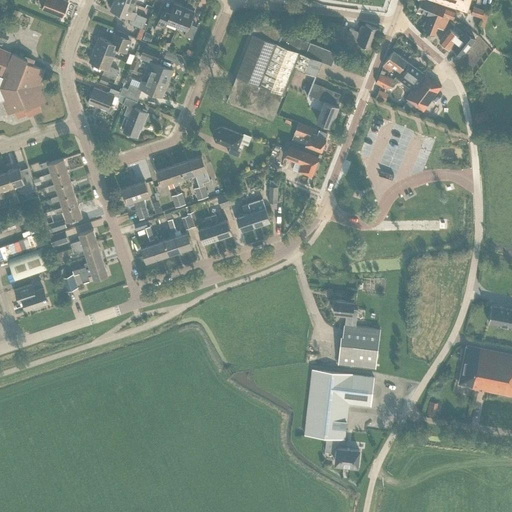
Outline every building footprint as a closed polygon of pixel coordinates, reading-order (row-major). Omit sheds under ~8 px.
[(45,0),(42,9),(62,17),(68,2),(63,0),(45,0)] [(137,9),(136,6),(134,5),(134,4),(123,0),(114,0),(110,10),(131,18),(129,24),(140,28),(143,29),(145,24),(144,23),(146,18),(136,14),(136,13),(135,12),(137,9)] [(437,27),(444,30),(449,18),(453,20),(456,13),(423,0),(421,0),(417,10),(431,16),(425,30),(434,34),(437,27)] [(429,0),(466,12),(470,0),(429,0)] [(163,9),(157,25),(165,28),(167,21),(177,25),(184,8),(174,4),(171,11),(163,9)] [(484,10),(474,7),(471,15),(482,18),(484,10)] [(193,20),(191,20),(194,12),(184,8),(177,25),(187,29),(184,36),(192,39),(197,27),(191,24),(193,20)] [(282,95),(284,95),(295,67),(316,75),(322,61),(326,63),(328,58),(333,60),(336,52),(275,28),(276,24),(254,21),(247,40),(251,41),(237,76),(282,95)] [(449,49),(450,47),(460,36),(452,30),(456,25),(451,21),(447,26),(450,29),(439,41),(449,49)] [(379,29),(365,23),(364,27),(361,25),(358,31),(349,28),(345,37),(358,42),(357,43),(372,48),(379,29)] [(0,38),(6,41),(9,36),(0,32),(0,38)] [(146,32),(143,39),(150,42),(153,35),(146,32)] [(117,48),(126,51),(131,40),(114,33),(111,42),(100,37),(95,50),(113,57),(117,48)] [(465,33),(450,51),(460,60),(475,41),(465,33)] [(141,40),(138,47),(142,49),(144,44),(148,46),(148,45),(147,43),(141,40)] [(140,58),(149,61),(147,68),(152,69),(149,76),(168,83),(173,70),(155,63),(159,51),(145,46),(140,58)] [(11,52),(0,47),(0,74),(2,76),(11,52)] [(188,48),(185,54),(191,56),(193,50),(188,48)] [(105,68),(103,74),(115,79),(119,70),(110,67),(113,57),(95,50),(90,62),(105,68)] [(167,51),(164,58),(174,62),(177,55),(167,51)] [(394,66),(400,71),(407,61),(393,51),(382,66),(390,71),(394,66)] [(129,52),(125,61),(131,64),(135,55),(129,52)] [(0,102),(2,101),(8,114),(14,111),(17,118),(30,112),(32,115),(41,111),(39,104),(46,101),(40,88),(42,88),(43,85),(42,82),(40,82),(45,70),(32,65),(35,59),(25,55),(24,58),(13,53),(3,77),(0,75),(0,102)] [(397,78),(413,90),(407,99),(424,111),(441,86),(408,62),(397,78)] [(394,79),(380,74),(376,84),(387,89),(391,83),(394,79)] [(107,84),(109,78),(101,75),(99,81),(107,84)] [(137,101),(140,94),(142,89),(162,97),(168,83),(149,76),(146,83),(142,81),(139,87),(130,84),(128,89),(123,87),(120,94),(137,101)] [(273,119),(282,95),(237,76),(227,101),(273,119)] [(313,83),(314,81),(313,81),(307,96),(308,96),(308,95),(325,101),(317,121),(331,126),(339,106),(336,105),(341,93),(313,83)] [(88,102),(108,110),(114,95),(118,97),(120,92),(110,88),(108,93),(94,87),(88,102)] [(120,103),(123,104),(128,105),(124,114),(129,116),(123,131),(137,136),(142,124),(143,125),(147,113),(134,108),(137,101),(126,97),(119,95),(118,99),(120,103)] [(311,133),(313,128),(299,123),(295,133),(309,138),(306,146),(321,151),(325,140),(328,134),(320,131),(318,136),(311,133)] [(244,133),(243,135),(224,128),(218,128),(214,133),(214,139),(218,143),(222,144),(223,142),(231,146),(228,153),(239,157),(244,144),(248,145),(251,136),(244,133)] [(302,163),(299,171),(311,175),(318,158),(289,146),(285,158),(294,161),(295,161),(302,163)] [(202,179),(200,172),(207,170),(202,155),(190,159),(195,173),(198,181),(202,179)] [(48,161),(40,164),(41,168),(49,166),(51,173),(52,174),(67,169),(64,158),(49,163),(48,161)] [(191,175),(195,173),(190,159),(179,163),(184,177),(191,175)] [(178,185),(177,180),(184,177),(179,163),(168,167),(174,186),(178,185)] [(19,167),(8,171),(12,186),(14,186),(21,183),(24,191),(28,189),(29,192),(35,190),(31,180),(26,182),(21,170),(20,170),(19,167)] [(170,188),(174,187),(174,186),(168,167),(156,171),(161,185),(168,183),(170,188)] [(51,173),(43,175),(45,179),(53,177),(55,184),(56,186),(71,181),(67,169),(52,174),(51,173)] [(0,173),(0,188),(1,190),(2,189),(10,187),(12,195),(16,193),(14,186),(12,186),(8,171),(0,173)] [(33,176),(35,182),(41,180),(39,174),(33,176)] [(55,184),(47,187),(49,191),(57,189),(59,196),(59,197),(75,192),(71,181),(56,186),(55,184)] [(143,197),(150,195),(145,181),(133,185),(144,218),(149,216),(143,197)] [(122,189),(127,203),(133,200),(136,208),(140,219),(144,218),(133,185),(122,189)] [(204,185),(199,187),(204,198),(208,197),(204,185)] [(277,187),(270,186),(268,203),(277,203),(278,187),(277,187)] [(204,198),(199,187),(194,188),(198,200),(204,198)] [(51,199),(47,200),(48,203),(52,202),(52,203),(60,200),(63,207),(63,209),(79,203),(75,192),(59,197),(59,196),(51,198),(51,199)] [(177,194),(181,206),(186,204),(182,192),(177,194)] [(230,192),(224,194),(228,206),(235,204),(230,192)] [(181,206),(177,194),(172,196),(176,207),(181,206)] [(228,206),(224,194),(223,195),(218,196),(222,209),(228,206)] [(17,196),(9,199),(11,205),(19,202),(17,196)] [(270,221),(263,198),(248,203),(249,203),(248,203),(256,225),(270,221)] [(56,214),(64,211),(67,221),(83,215),(79,203),(63,209),(63,207),(55,209),(56,214)] [(245,214),(237,216),(242,230),(256,225),(248,203),(243,205),(245,214)] [(198,225),(194,211),(188,213),(193,227),(198,225)] [(187,232),(180,235),(179,230),(177,231),(172,218),(172,219),(170,212),(168,213),(182,250),(192,247),(187,232)] [(170,233),(171,238),(166,240),(170,254),(182,250),(168,213),(165,214),(171,233),(170,233)] [(187,213),(188,216),(182,218),(186,230),(193,227),(188,213),(187,213)] [(227,220),(219,222),(216,214),(210,216),(218,238),(232,233),(227,220)] [(25,235),(30,234),(26,216),(12,220),(14,232),(24,230),(25,235)] [(207,226),(199,229),(204,243),(218,238),(210,216),(204,218),(207,226)] [(51,231),(64,227),(62,221),(49,225),(51,231)] [(134,225),(136,231),(147,227),(145,221),(134,225)] [(159,242),(157,236),(154,237),(150,226),(148,227),(159,258),(170,254),(166,240),(159,242)] [(54,243),(70,237),(66,227),(50,232),(54,243)] [(149,245),(142,247),(146,262),(159,258),(148,227),(145,227),(150,241),(147,241),(149,245)] [(72,249),(97,240),(93,229),(79,234),(81,240),(70,243),(72,249)] [(21,237),(6,242),(10,252),(24,248),(21,237)] [(87,256),(101,252),(97,240),(72,249),(74,253),(84,250),(87,256)] [(15,279),(48,268),(41,247),(8,258),(13,273),(15,279)] [(58,265),(64,263),(61,252),(55,253),(58,265)] [(86,269),(90,267),(104,263),(101,252),(87,256),(88,262),(84,264),(85,267),(86,269)] [(85,267),(79,269),(80,273),(79,274),(82,283),(90,280),(88,276),(92,275),(94,280),(109,275),(105,263),(104,263),(90,267),(86,269),(85,267)] [(65,268),(58,270),(61,278),(67,275),(65,268)] [(69,275),(62,278),(66,291),(74,289),(69,275)] [(19,302),(23,301),(26,310),(34,307),(35,309),(41,307),(40,305),(48,303),(43,288),(35,291),(32,284),(15,289),(19,302)] [(376,368),(381,329),(356,326),(358,309),(354,309),(354,302),(336,300),(334,313),(347,315),(345,325),(344,336),(342,336),(338,364),(376,368)] [(511,309),(492,306),(488,323),(511,327),(511,309)] [(511,396),(511,355),(466,346),(459,384),(471,387),(471,388),(511,396)] [(349,403),(371,406),(374,377),(312,370),(305,435),(326,437),(325,451),(337,453),(335,464),(357,466),(357,464),(359,464),(359,459),(358,459),(359,450),(338,447),(339,439),(344,439),(349,403)] [(436,411),(439,399),(430,397),(427,410),(436,411)]
